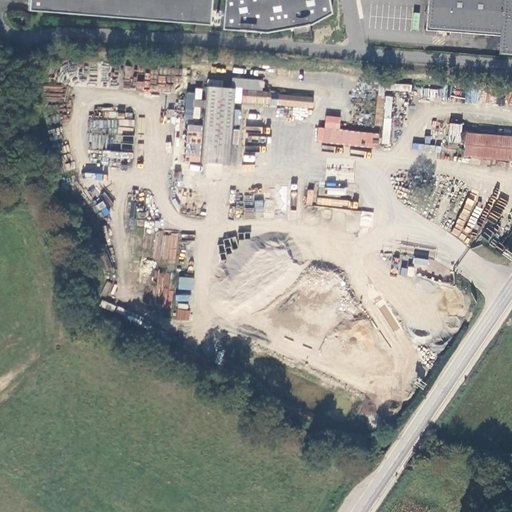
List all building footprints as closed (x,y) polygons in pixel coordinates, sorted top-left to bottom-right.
[(29,0),(29,10),(211,24),(212,0),(29,0)] [(224,0),(222,29),(267,32),(293,29),(295,35),(312,36),(311,25),(331,14),(328,0),(224,0)] [(511,0),(426,0),(426,7),(424,31),(498,36),(497,54),(511,55),(511,0)] [(234,90),(210,88),(204,162),(228,164),(234,90)] [(202,92),(187,90),(185,118),(199,119),(202,92)] [(271,93),(243,92),(243,104),(270,105),(271,93)] [(313,98),(280,95),(279,107),(312,109),(313,98)] [(383,111),(381,144),(389,145),(393,97),(378,96),(377,110),(383,111)] [(316,143),(378,148),(379,133),(339,130),(340,117),(325,116),(324,128),(317,127),(316,143)] [(461,125),(450,124),(449,143),(459,144),(461,125)] [(511,143),(511,137),(468,134),(466,156),(511,160),(511,143)] [(198,136),(189,136),(187,161),(196,162),(198,136)] [(129,143),(103,143),(103,151),(129,151),(129,143)] [(177,318),(188,319),(189,311),(178,309),(177,318)]
